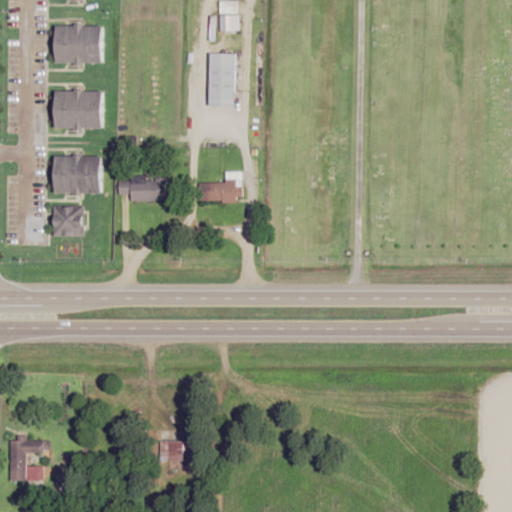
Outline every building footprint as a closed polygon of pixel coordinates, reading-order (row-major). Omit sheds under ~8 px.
[(221,1),(240,1),(240,14),(221,14),(221,1)] [(220,16),(240,16),(241,32),(221,32),(220,16)] [(60,27),(60,62),(105,63),(105,27),(60,27)] [(213,53),(238,54),(237,106),(211,105),(213,53)] [(59,92),(59,128),(105,128),(105,92),(59,92)] [(59,156),(59,194),(104,195),(104,157),(59,156)] [(226,171),(226,183),(198,183),(198,201),(237,201),(237,197),(243,197),(243,171),(226,171)] [(131,201),(168,200),(167,179),(119,181),(120,193),(131,193),(131,201)] [(55,206),(55,236),(86,236),(87,206),(55,206)] [(160,439),(160,460),(197,460),(197,439),(160,439)] [(11,440),(11,479),(28,479),(28,440),(11,440)]
